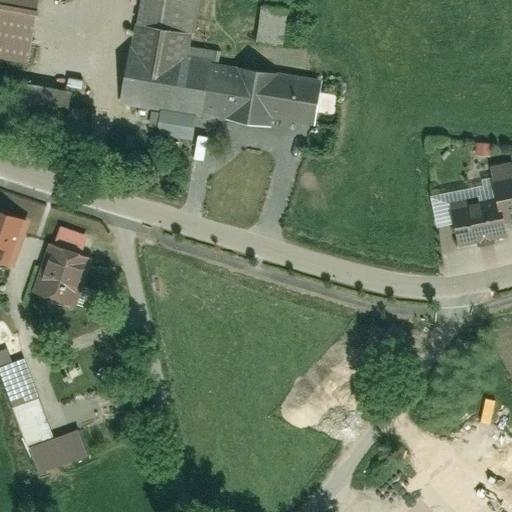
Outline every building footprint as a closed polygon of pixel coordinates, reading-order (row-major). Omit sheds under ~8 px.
[(0,0),(0,54),(32,61),(43,0),(0,0)] [(147,0),(139,51),(133,50),(123,106),(269,130),(271,116),(279,75),(190,61),(200,0),(147,0)] [(263,6),(259,49),(288,52),(293,10),(263,6)] [(311,124),(319,82),(279,75),(271,116),(311,124)] [(511,175),(490,179),(493,199),(454,205),(460,244),(511,236),(508,218),(511,217),(511,175)] [(36,219),(0,206),(0,270),(16,276),(36,219)] [(53,238),(34,294),(73,307),(92,251),(53,238)] [(100,399),(63,410),(73,443),(110,432),(100,399)] [(39,401),(12,411),(26,447),(53,436),(39,401)]
